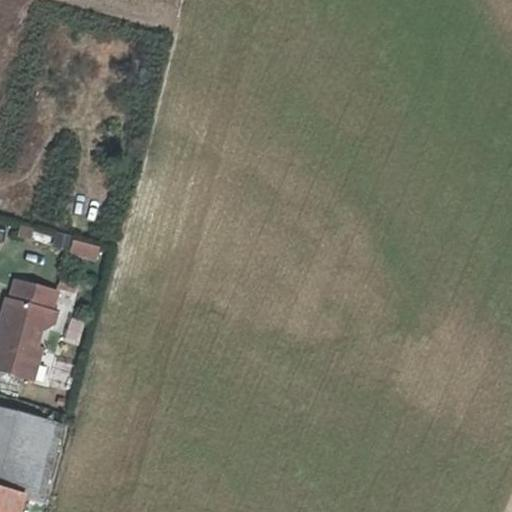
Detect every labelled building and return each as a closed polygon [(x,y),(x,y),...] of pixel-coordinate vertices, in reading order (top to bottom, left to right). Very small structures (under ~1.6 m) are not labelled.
[(70,239),(66,254),(94,263),(99,249),(70,239)] [(41,328),(47,325),(51,309),(56,290),(14,279),(10,298),(6,297),(0,318),(0,324),(3,329),(1,337),(0,336),(0,369),(33,379),(41,348),(36,346),(41,328)] [(51,309),(47,325),(53,326),(57,311),(51,309)] [(67,387),(71,365),(53,362),(49,384),(67,387)] [(0,435),(55,450),(61,424),(0,407),(0,435)] [(0,490),(21,496),(42,502),(55,450),(0,435),(0,490)] [(0,511),(16,511),(21,496),(0,490),(0,511)]
